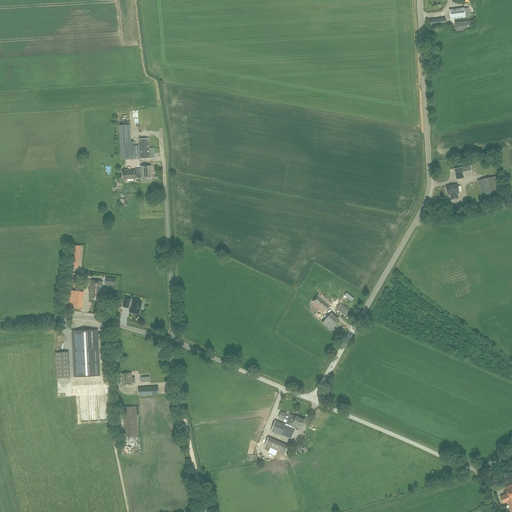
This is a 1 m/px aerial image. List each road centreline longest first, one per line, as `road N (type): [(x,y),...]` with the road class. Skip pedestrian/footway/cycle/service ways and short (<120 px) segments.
road 1 (unclassified): [(312,399),(428,193),(419,0)]
road 2 (unclassified): [(312,399),(102,320),(0,323)]
road 3 (unclassified): [(511,454),(462,466),(312,399)]
